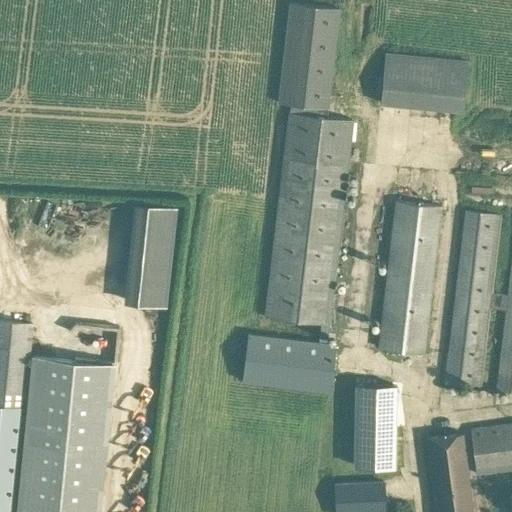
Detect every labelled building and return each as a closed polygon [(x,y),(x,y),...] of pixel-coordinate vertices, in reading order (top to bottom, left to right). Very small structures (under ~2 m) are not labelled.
[(287,111),(264,316),(330,323),(354,118),(327,115),(328,108),(329,108),(341,6),(289,1),(278,101),(291,103),(290,111),(287,111)] [(467,60),(384,52),(380,105),(463,112),(467,60)] [(424,352),(441,205),(395,199),(378,346),(424,352)] [(167,305),(174,204),(129,201),(122,302),(167,305)] [(501,214),(493,213),(466,209),(445,382),(473,385),(480,386),(490,307),(506,309),(496,388),(511,389),(511,260),(508,293),(491,291),(501,214)] [(336,343),(247,333),(241,381),(330,392),(336,343)] [(98,511),(114,363),(34,355),(17,511),(98,511)] [(355,384),(354,465),(395,465),(396,384),(355,384)] [(0,511),(14,511),(24,408),(0,405),(0,511)] [(476,475),(511,469),(511,422),(470,428),(476,475)] [(472,511),(472,503),(462,432),(426,437),(436,511),(472,511)] [(385,511),(384,493),(384,481),(335,483),(336,511),(385,511)]
